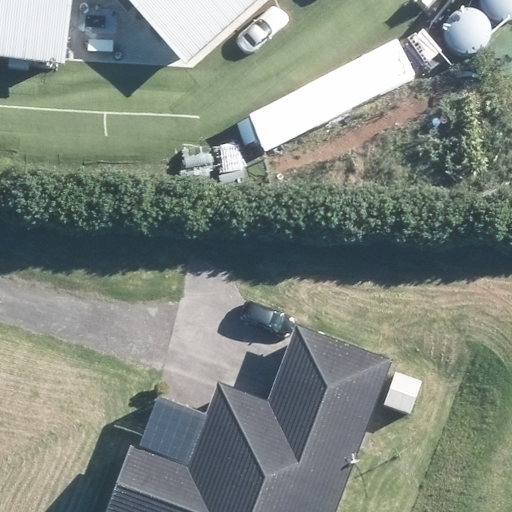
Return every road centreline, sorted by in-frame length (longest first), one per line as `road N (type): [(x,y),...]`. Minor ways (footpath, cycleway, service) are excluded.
road 1 (unknown): [(391,0),(284,65),(174,111),(76,122),(0,113)]
road 2 (unknown): [(0,291),(74,300),(198,344)]
